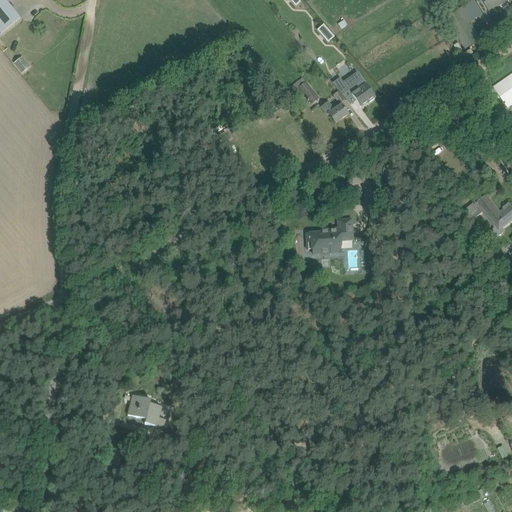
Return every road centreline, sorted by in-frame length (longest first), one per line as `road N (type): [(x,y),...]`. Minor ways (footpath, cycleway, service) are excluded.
road 1 (unclassified): [(65,298),(234,209),(511,41)]
road 2 (unclassified): [(89,24),(51,196),(65,298)]
road 3 (unclassified): [(38,511),(65,298)]
